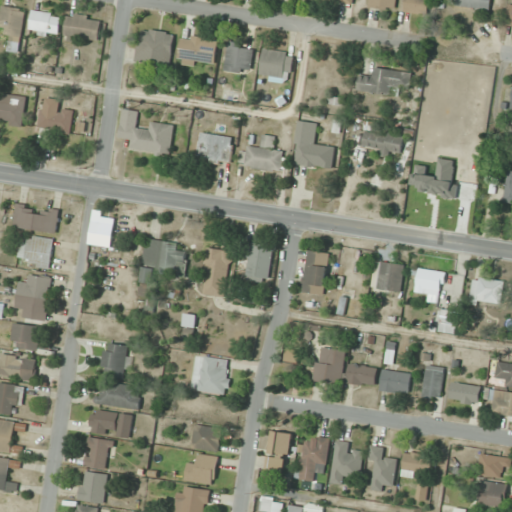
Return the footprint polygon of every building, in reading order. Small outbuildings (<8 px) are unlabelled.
[(396,10),(397,0),(370,0),(370,7),(396,10)] [(427,15),(430,0),(405,0),(404,11),(427,15)] [(491,0),(452,0),(452,3),(489,12),(491,0)] [(1,30),(7,30),(7,42),(24,42),(24,7),(1,7),(1,30)] [(59,36),(62,15),(34,9),(30,30),(59,36)] [(100,15),(66,15),(66,38),(100,38),(100,15)] [(136,62),(171,67),(176,33),(140,28),(136,62)] [(218,38),(180,35),(179,64),(216,66),(218,38)] [(250,74),(254,48),(229,44),(225,70),(250,74)] [(260,74),(286,78),(290,52),(264,48),(260,74)] [(412,72),(372,67),(371,75),(361,74),(359,90),(400,96),(401,87),(410,89),(412,72)] [(221,101),(238,101),(238,89),(222,88),(221,101)] [(26,95),(0,94),(0,122),(25,123),(26,95)] [(64,100),(44,97),(40,129),(72,133),(74,112),(63,111),(64,100)] [(171,156),(175,125),(152,122),(151,129),(139,128),(142,111),(123,108),(119,138),(131,139),(129,150),(171,156)] [(334,170),(336,146),(315,144),(318,122),(298,120),(293,165),(334,170)] [(198,159),(231,163),(234,136),(200,133),(198,159)] [(275,150),(277,136),(263,134),(261,149),(241,146),(239,166),(284,173),(287,151),(275,150)] [(503,202),(511,203),(511,170),(508,170),(503,202)] [(57,233),(61,210),(18,204),(14,228),(57,233)] [(101,221),(103,211),(96,210),(90,243),(111,247),(115,224),(101,221)] [(52,268),(55,238),(31,235),(31,243),(21,242),(20,255),(25,256),(24,265),(52,268)] [(180,242),(147,238),(142,288),(154,289),(157,267),(187,271),(189,252),(179,250),(180,242)] [(274,247),(253,244),(251,256),(241,254),(238,267),(248,269),(247,279),(268,283),(274,247)] [(235,251),(212,247),(204,294),(227,298),(235,251)] [(331,252),(309,249),(303,292),(325,295),(331,252)] [(406,264),(376,261),(372,289),(402,293),(406,264)] [(442,296),(446,273),(420,268),(416,291),(442,296)] [(25,317),(46,320),(53,277),(32,274),(30,283),(20,282),(17,306),(27,307),(25,317)] [(505,280),(474,277),(471,302),(502,306),(505,280)] [(439,330),(459,334),(463,313),(443,309),(439,330)] [(185,337),(196,337),(196,314),(185,314),(185,337)] [(11,347),(39,350),(42,327),(15,323),(11,347)] [(102,375),(125,378),(130,345),(107,342),(102,375)] [(315,381),(343,384),(347,350),(319,346),(315,381)] [(301,351),(287,348),(284,359),(298,363),(301,351)] [(0,374),(35,379),(38,359),(2,354),(0,369),(0,374)] [(222,369),(224,359),(205,356),(199,390),(229,395),(233,371),(222,369)] [(375,388),(380,368),(351,362),(347,382),(375,388)] [(511,385),(511,363),(499,362),(497,384),(511,385)] [(442,399),(446,367),(427,365),(424,397),(442,399)] [(381,390),(409,395),(413,373),(384,369),(381,390)] [(97,404),(140,409),(143,387),(100,381),(97,404)] [(0,412),(13,414),(14,405),(21,405),(24,385),(0,382),(0,412)] [(482,385),(452,382),(451,401),(480,403),(482,385)] [(496,401),(494,414),(511,416),(511,391),(489,389),(487,399),(496,401)] [(133,436),(134,413),(92,411),(91,434),(133,436)] [(0,451),(23,454),(24,445),(14,444),(16,431),(26,432),(27,423),(0,419),(0,451)] [(193,446),(220,451),(224,428),(197,424),(193,446)] [(269,470),(287,474),(294,434),(276,431),(269,470)] [(326,473),(331,439),(312,436),(311,444),(301,443),(296,478),(315,481),(316,471),(326,473)] [(113,438),(87,438),(87,466),(113,466),(113,438)] [(364,452),(354,452),(355,443),(336,441),(333,483),(348,484),(349,474),(362,475),(364,452)] [(399,459),(388,458),(389,448),(372,446),(370,465),(377,466),(374,490),(385,491),(386,483),(395,485),(399,459)] [(403,470),(431,473),(434,455),(405,451),(403,470)] [(220,457),(201,454),(199,463),(190,461),(186,480),(214,485),(220,457)] [(501,477),(502,467),(511,468),(511,461),(511,457),(482,454),(479,475),(501,477)] [(21,469),(22,460),(0,456),(0,490),(18,493),(20,483),(9,481),(11,467),(21,469)] [(107,473),(81,473),(81,502),(107,502),(107,473)] [(508,484),(483,480),(479,504),(504,508),(508,484)] [(428,484),(418,484),(419,500),(428,500),(428,484)] [(208,511),(210,488),(178,487),(177,511),(208,511)] [(260,509),(259,511),(283,511),(285,503),(274,502),(273,511),(260,509)] [(306,511),(322,511),(324,507),(308,503),(306,511)]
